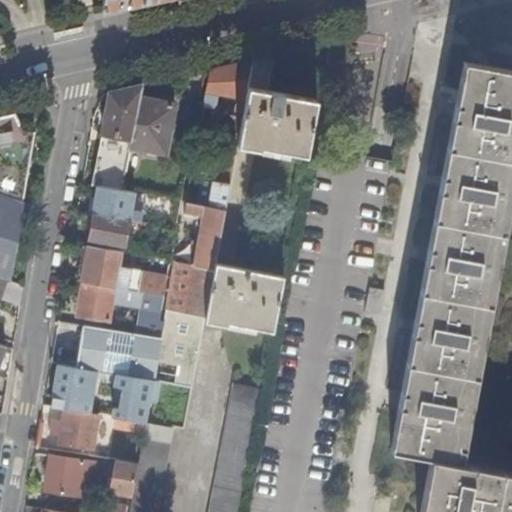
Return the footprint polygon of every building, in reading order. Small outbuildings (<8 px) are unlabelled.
[(103,0),(101,10),(103,12),(128,7),(156,0),(103,0)] [(248,86),(253,60),(239,63),(211,70),(204,105),(215,107),(217,94),(238,98),(235,115),(225,114),(212,184),(208,207),(225,210),(237,145),(248,86)] [(511,71),(463,62),(454,110),(440,184),(427,254),(414,324),(400,400),(390,449),(430,457),(419,511),(511,511),(511,472),(460,462),(455,461),(463,418),(469,419),(472,404),(466,403),(477,348),(482,349),(485,333),(479,332),(490,275),(495,276),(498,261),(493,260),(503,204),(509,205),(511,190),(506,189),(511,155),(511,71)] [(140,97),(142,86),(124,89),(110,93),(103,129),(93,184),(99,186),(122,190),(130,145),(140,97)] [(307,155),(318,99),(248,86),(237,145),(262,149),(263,147),(307,155)] [(175,104),(140,97),(130,145),(166,153),(167,150),(170,149),(172,136),(170,132),(175,104)] [(1,118),(0,118),(0,162),(29,173),(35,132),(22,128),(19,114),(10,116),(5,117),(1,118)] [(213,138),(216,121),(211,120),(206,123),(204,137),(213,138)] [(276,511),(299,392),(344,159),(313,153),(298,232),(294,231),(292,243),(296,244),(283,307),(279,307),(277,317),(281,318),(269,381),(265,380),(263,392),(267,393),(255,455),(250,454),(248,466),(253,467),(244,511),(276,511)] [(0,192),(25,202),(29,173),(0,162),(0,192)] [(361,257),(361,260),(370,262),(387,168),(378,166),(361,257)] [(44,178),(29,173),(25,202),(39,206),(44,178)] [(198,205),(208,207),(212,184),(202,182),(198,205)] [(92,199),(90,212),(140,222),(142,214),(130,211),(132,200),(135,200),(137,193),(122,190),(99,186),(97,200),(92,199)] [(0,278),(9,281),(20,226),(25,202),(0,192),(0,278)] [(25,202),(20,226),(34,231),(39,206),(25,202)] [(205,316),(215,262),(225,210),(208,207),(198,205),(186,202),(185,210),(202,213),(193,265),(175,262),(167,309),(205,316)] [(498,261),(509,205),(503,204),(493,260),(498,261)] [(140,222),(90,212),(88,224),(92,225),(90,241),(137,249),(142,222),(140,222)] [(115,286),(115,287),(132,290),(164,295),(171,256),(153,252),(149,272),(119,266),(121,251),(89,246),(83,280),(115,286)] [(336,399),(314,511),(323,511),(370,262),(361,260),(336,399)] [(205,316),(204,321),(228,326),(229,323),(272,332),(283,275),(215,262),(205,316)] [(495,276),(490,275),(479,332),(485,333),(495,276)] [(0,299),(21,306),(25,286),(9,281),(0,278),(0,299)] [(113,303),(115,289),(83,283),(81,296),(78,315),(110,320),(113,303)] [(132,290),(115,287),(115,289),(113,303),(130,305),(132,290)] [(384,290),(369,288),(365,311),(380,313),(384,290)] [(136,334),(161,339),(164,322),(159,321),(164,295),(132,290),(130,305),(141,308),(136,334)] [(159,381),(192,386),(204,321),(205,316),(167,309),(164,322),(161,339),(153,380),(159,381)] [(136,335),(83,326),(77,367),(91,370),(116,374),(151,380),(153,380),(161,339),(136,334),(136,335)] [(472,404),(482,349),(477,348),(466,403),(472,404)] [(77,367),(59,364),(55,384),(51,406),(65,409),(83,412),(91,370),(77,367)] [(109,416),(122,418),(143,421),(147,401),(151,380),(116,374),(115,385),(129,388),(125,410),(110,407),(109,416)] [(155,402),(159,381),(153,380),(151,380),(147,401),(155,402)] [(237,511),(261,389),(235,383),(210,511),(237,511)] [(83,412),(65,409),(64,421),(52,420),(51,428),(50,434),(61,435),(60,444),(93,449),(98,414),(83,412)] [(120,429),(143,433),(145,422),(143,421),(122,418),(120,429)] [(468,419),(469,419),(463,418),(455,461),(460,462),(468,419)] [(157,511),(173,429),(146,424),(130,511),(157,511)] [(90,497),(96,462),(50,456),(45,490),(75,494),(74,499),(82,500),(83,496),(90,497)] [(118,493),(131,495),(136,465),(116,462),(110,492),(111,492),(111,497),(118,498),(118,493)]
